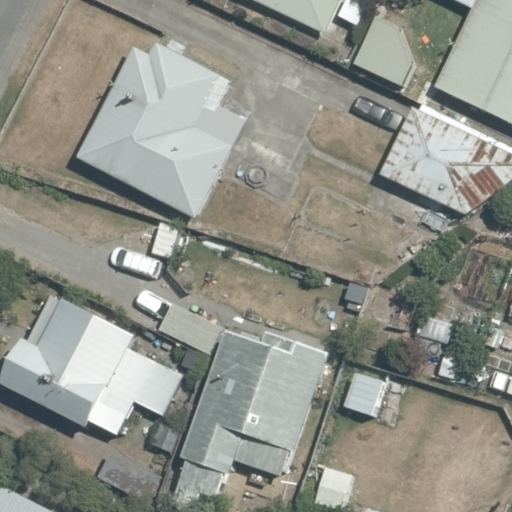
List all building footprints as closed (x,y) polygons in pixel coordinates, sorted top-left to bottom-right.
[(342,0),(254,0),(327,34),(342,0)] [(511,0),(453,0),(475,10),(438,89),(511,123),(511,0)] [(423,39),(378,17),(353,69),(398,91),(423,39)] [(222,80),(146,42),(85,162),(200,220),(249,122),(211,103),(222,80)] [(384,176),(471,218),(511,186),(511,150),(449,116),(420,102),(384,176)] [(138,402),(164,417),(185,377),(139,353),(144,343),(54,296),(6,388),(117,445),(138,402)] [(221,510),(239,464),(288,483),(336,355),(287,337),(282,350),(233,332),(173,491),(221,510)] [(393,379),(357,367),(343,409),(379,421),(393,379)] [(344,511),(356,480),(323,468),(309,506),(325,511),(344,511)] [(279,511),(285,500),(244,484),(232,511),(279,511)] [(49,511),(3,489),(0,495),(0,511),(49,511)]
